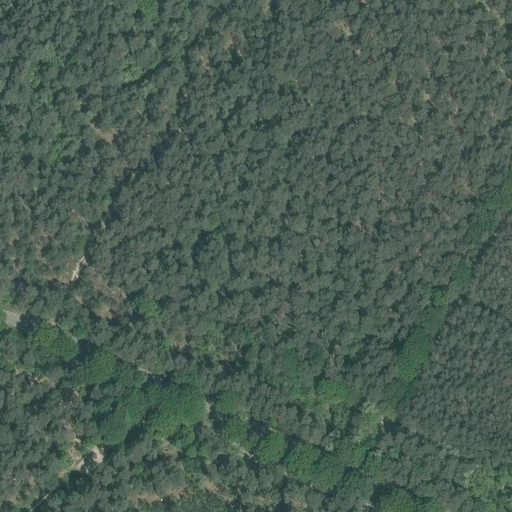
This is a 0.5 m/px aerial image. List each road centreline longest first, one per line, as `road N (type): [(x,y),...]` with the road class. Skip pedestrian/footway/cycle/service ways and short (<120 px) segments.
road 1 (tertiary): [(435,511),(0,315)]
road 2 (track): [(511,209),(362,478)]
road 3 (track): [(137,399),(18,511)]
